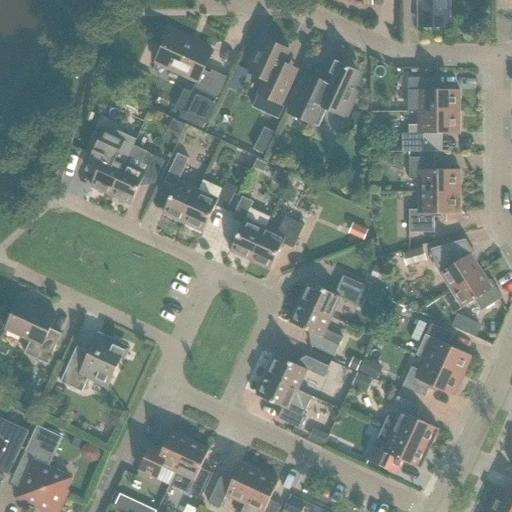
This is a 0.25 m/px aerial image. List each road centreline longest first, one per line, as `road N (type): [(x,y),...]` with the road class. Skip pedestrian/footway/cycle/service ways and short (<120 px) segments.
road 1 (residential): [(501,61),(387,55),(281,11),(212,0)]
road 2 (residential): [(419,511),(221,416)]
road 3 (residential): [(511,243),(497,233),(501,61)]
road 4 (residential): [(221,416),(269,304),(208,277)]
road 5 (residential): [(26,277),(176,349)]
road 6 (unclassified): [(440,511),(511,363)]
road 7 (residential): [(208,277),(71,213)]
road 8 (residential): [(90,511),(159,387)]
